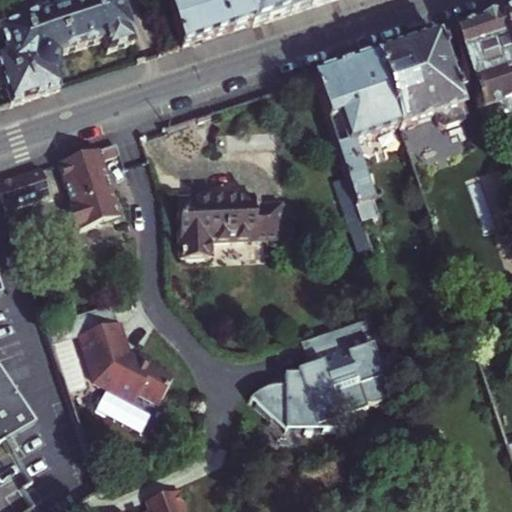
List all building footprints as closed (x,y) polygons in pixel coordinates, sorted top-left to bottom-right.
[(0,59),(0,76),(11,109),(60,93),(54,74),(58,72),(60,68),(61,63),(59,58),(105,42),(110,55),(133,47),(118,0),(98,0),(93,2),(91,0),(89,0),(19,22),(21,26),(0,33),(0,42),(5,58),(0,59)] [(163,0),(181,52),(227,37),(227,38),(251,31),(250,29),(252,28),(242,0),(163,0)] [(242,0),(252,28),(316,7),(313,0),(242,0)] [(511,13),(498,18),(498,20),(497,20),(511,64),(511,13)] [(511,64),(497,20),(452,35),(462,64),(479,115),(505,107),(508,117),(511,115),(511,64)] [(398,133),(433,122),(436,131),(443,131),(462,125),(466,118),(462,109),(461,110),(458,102),(460,101),(455,88),(454,89),(447,69),(462,64),(452,35),(374,61),(398,132),(398,133)] [(378,220),(364,180),(353,147),(398,132),(374,61),(312,82),(346,181),(358,216),(361,226),(378,220)] [(479,115),(482,125),(508,117),(505,107),(479,115)] [(490,148),(498,145),(491,126),(484,128),(486,135),(490,148)] [(115,149),(101,153),(104,162),(118,158),(115,149)] [(99,154),(58,167),(73,213),(68,214),(74,231),(79,230),(80,234),(121,220),(102,164),(99,154)] [(41,173),(0,186),(0,198),(5,215),(50,200),(41,173)] [(358,216),(346,181),(331,186),(344,221),(358,216)] [(254,199),(177,203),(179,263),(210,262),(210,246),(286,241),(284,209),(254,210),(254,199)] [(361,226),(358,216),(344,221),(357,260),(371,255),(361,226)] [(0,430),(7,442),(39,423),(0,363),(0,360),(0,361),(0,359),(0,297),(4,296),(0,284),(0,430)] [(44,330),(51,349),(79,340),(116,327),(109,308),(44,330)] [(309,370),(296,374),(298,380),(286,380),(286,390),(284,389),(275,389),(267,391),(257,396),(250,401),(251,403),(253,402),(271,422),(271,421),(284,434),(303,434),(303,437),(310,437),(310,434),(336,434),(336,425),(365,415),(364,410),(366,411),(373,411),(379,409),(381,408),(382,407),(387,402),(392,394),(393,390),(393,384),(392,384),(390,365),(377,366),(372,350),(378,348),(370,322),(301,346),(309,370)] [(116,327),(79,340),(94,386),(134,407),(140,397),(160,407),(173,379),(154,369),(155,365),(138,356),(136,362),(127,358),(124,350),(126,349),(118,326),(116,327)] [(432,433),(392,448),(404,483),(433,473),(443,503),(454,499),(432,433)] [(189,511),(183,492),(151,502),(154,511),(189,511)]
